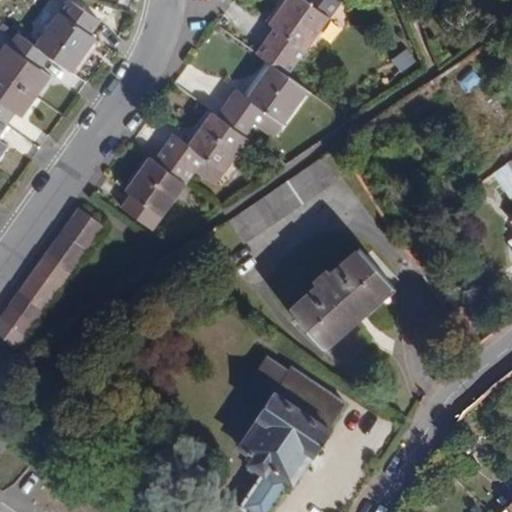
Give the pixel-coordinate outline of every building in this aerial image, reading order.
[(72,71),(96,38),(90,34),(99,21),(69,0),(67,0),(35,46),(48,55),(72,71)] [(285,0),(269,24),(274,27),(256,53),(271,64),(287,75),(341,0),(340,0),(285,0)] [(5,43),(0,50),(0,70),(36,96),(50,75),(40,68),(48,55),(35,46),(17,33),(8,45),(5,43)] [(408,48),(393,59),(403,74),(419,63),(408,48)] [(249,138),(258,125),(267,112),(283,123),(284,123),(307,90),(287,75),(271,64),(247,97),(236,89),(218,115),(249,138)] [(0,120),(6,124),(15,111),(21,116),(36,96),(0,70),(0,120)] [(173,134),(155,161),(186,183),(195,171),(205,157),(225,171),(249,138),(218,115),(212,112),(188,145),(173,134)] [(267,112),(258,125),(273,136),(283,123),(267,112)] [(338,178),(321,153),(226,218),(243,243),(338,178)] [(131,194),(121,207),(152,230),(186,183),(155,161),(150,157),(125,190),(131,194)] [(205,157),(195,171),(215,185),(225,171),(205,157)] [(511,169),(507,163),(494,172),(511,196),(511,169)] [(79,207),(70,220),(95,237),(103,225),(79,207)] [(70,220),(61,232),(86,249),(95,237),(70,220)] [(61,232),(53,244),(77,261),(86,249),(61,232)] [(53,244),(44,256),(68,274),(77,261),(53,244)] [(330,274),(326,269),(315,279),(319,284),(290,309),(324,348),(394,286),(360,247),(330,274)] [(44,256),(35,268),(60,286),(68,274),(44,256)] [(35,268),(27,281),(51,298),(60,286),(35,268)] [(27,281),(18,293),(42,310),(51,298),(27,281)] [(18,293),(9,305),(33,323),(42,310),(18,293)] [(9,305),(0,317),(25,335),(33,323),(9,305)] [(0,317),(0,335),(16,347),(25,335),(0,317)] [(272,511),(346,403),(290,366),(287,371),(265,356),(248,383),(272,398),(240,446),(255,456),(247,468),(260,476),(240,505),(234,501),(227,511),(272,511)] [(0,449),(10,438),(0,428),(0,449)] [(511,511),(511,498),(497,511),(511,511)]
